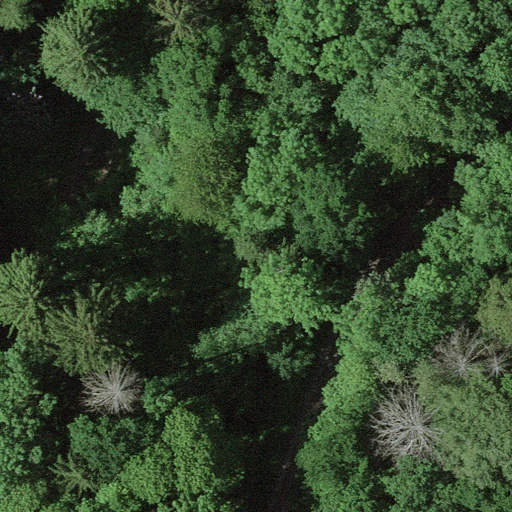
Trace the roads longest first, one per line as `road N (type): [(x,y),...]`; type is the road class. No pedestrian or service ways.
road 1 (track): [(275,511),(335,344),(388,240),(465,153),(511,116)]
road 2 (track): [(0,325),(31,274),(126,45),(158,0)]
